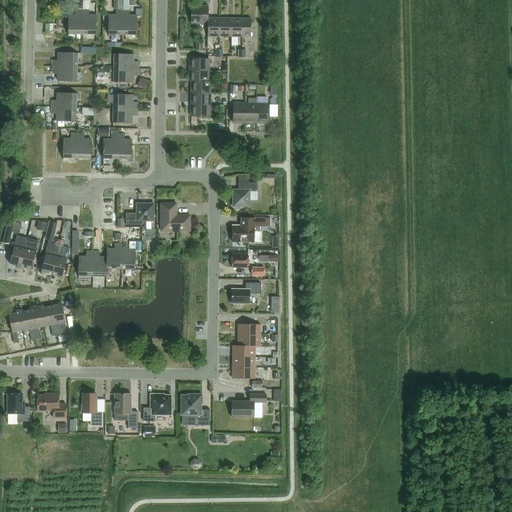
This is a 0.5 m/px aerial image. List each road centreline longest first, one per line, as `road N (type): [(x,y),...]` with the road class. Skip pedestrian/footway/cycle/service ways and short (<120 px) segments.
road 1 (residential): [(0,372),(206,372),(215,193),(204,176),(159,176)]
road 2 (residential): [(159,134),(162,0)]
